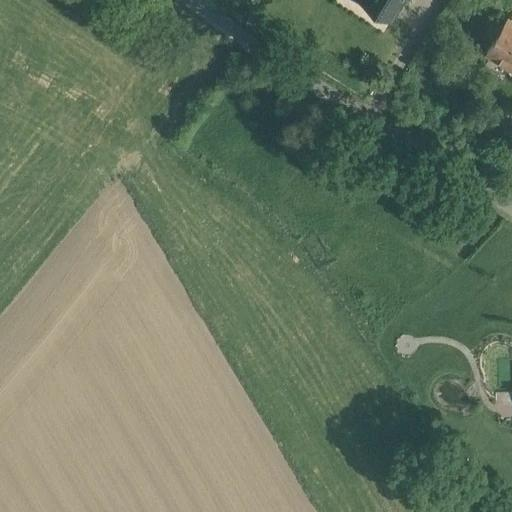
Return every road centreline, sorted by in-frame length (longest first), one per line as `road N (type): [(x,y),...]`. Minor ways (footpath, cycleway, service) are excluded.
road 1 (track): [(511,210),(182,0)]
road 2 (track): [(361,119),(435,0)]
